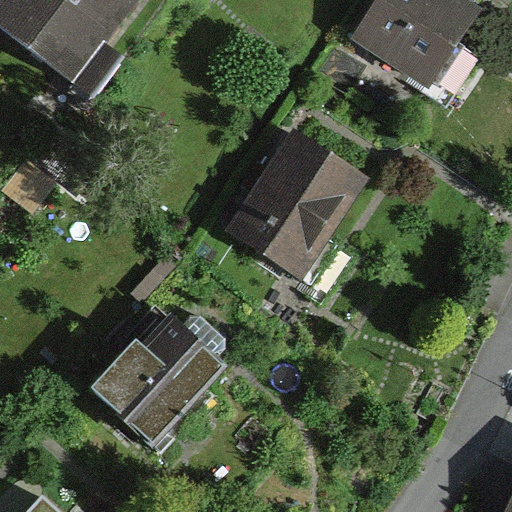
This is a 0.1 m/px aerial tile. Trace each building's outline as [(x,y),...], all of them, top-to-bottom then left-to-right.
[(0,0),(0,41),(79,102),(109,63),(94,51),(133,0),(0,0)] [(381,0),(355,36),(429,89),(487,10),(473,0),(381,0)] [(295,283),(361,182),(289,135),(223,236),(295,283)] [(223,380),(162,324),(94,397),(155,453),(223,380)] [(55,511),(42,500),(31,511),(55,511)]
